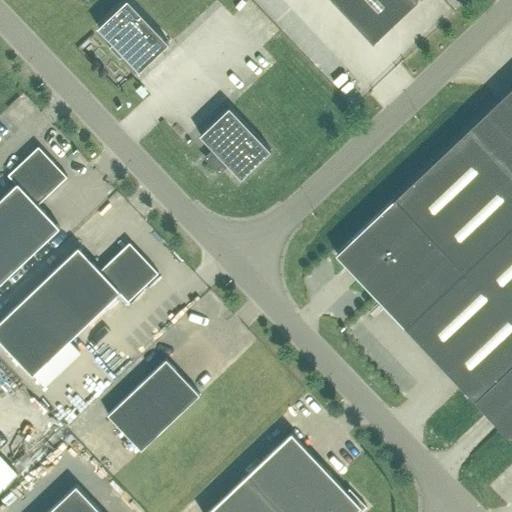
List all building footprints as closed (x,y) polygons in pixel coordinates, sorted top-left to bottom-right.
[(139,71),(169,43),(128,0),(126,0),(98,27),(111,41),(107,45),(118,57),(122,53),(139,71)] [(418,1),(416,0),(333,0),(373,42),(418,1)] [(462,386),(475,400),(487,412),(501,427),(511,439),(511,86),(506,92),(468,128),(336,253),(462,386)] [(225,161),(242,178),(271,150),(230,107),(200,135),(214,150),(210,154),(221,165),(225,161)] [(38,204),(67,176),(39,145),(8,174),(17,183),(0,199),(0,283),(60,227),(38,204)] [(128,301),(159,272),(130,242),(100,269),(79,246),(0,320),(0,339),(33,374),(120,292),(128,301)] [(166,358),(107,414),(141,450),(200,394),(166,358)] [(359,511),(365,507),(366,507),(367,506),(349,488),(347,490),(292,433),(208,511),(359,511)] [(102,511),(77,485),(48,511),(102,511)]
